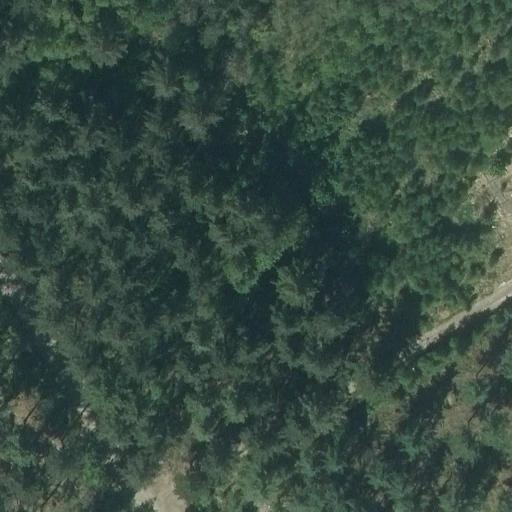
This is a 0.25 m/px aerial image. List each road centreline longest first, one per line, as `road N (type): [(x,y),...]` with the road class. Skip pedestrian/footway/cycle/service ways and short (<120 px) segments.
road 1 (track): [(511,293),(131,511)]
road 2 (track): [(146,511),(0,263)]
